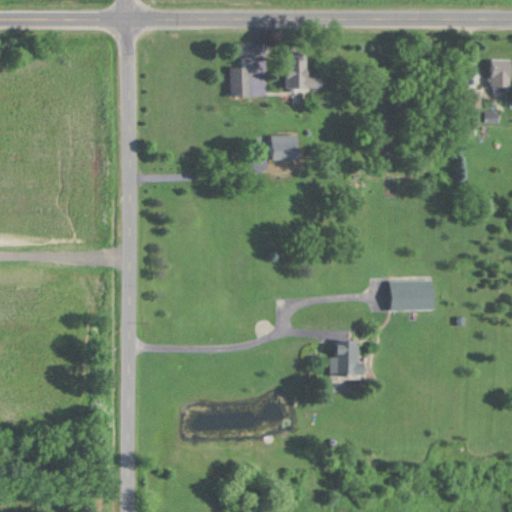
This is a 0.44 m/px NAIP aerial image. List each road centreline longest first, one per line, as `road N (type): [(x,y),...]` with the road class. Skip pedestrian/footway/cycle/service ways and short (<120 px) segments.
road 1 (residential): [(130,511),(131,16)]
road 2 (tertiary): [(511,16),(131,16)]
road 3 (tertiary): [(131,16),(0,15)]
